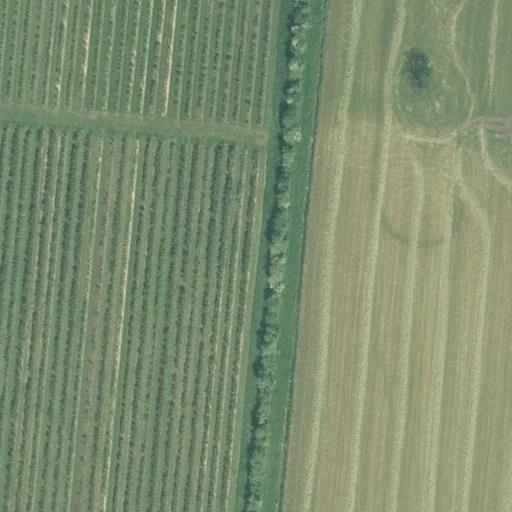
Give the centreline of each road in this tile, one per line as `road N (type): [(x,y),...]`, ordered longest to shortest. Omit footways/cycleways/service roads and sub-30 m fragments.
road 1 (track): [(266,511),(316,0)]
road 2 (track): [(242,511),(278,145)]
road 3 (track): [(0,118),(278,145)]
road 4 (track): [(278,145),(291,0)]
